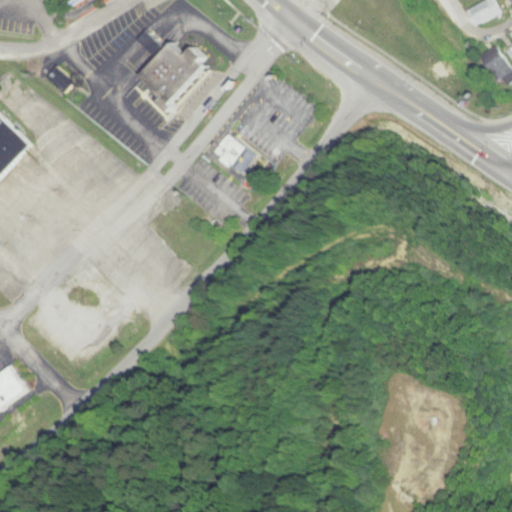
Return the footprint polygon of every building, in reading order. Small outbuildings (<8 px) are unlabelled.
[(478,26),(504,14),(496,0),(492,0),(470,11),(478,26)] [(216,66),(199,49),(192,56),(179,43),(171,51),(151,32),(142,41),(162,61),(144,79),(174,108),(216,66)] [(496,83),(511,74),(511,66),(501,47),(482,58),(496,83)] [(0,187),(40,148),(0,107),(0,187)] [(245,174),(260,155),(234,134),(219,153),(245,174)] [(0,413),(33,393),(16,366),(0,376),(0,413)]
